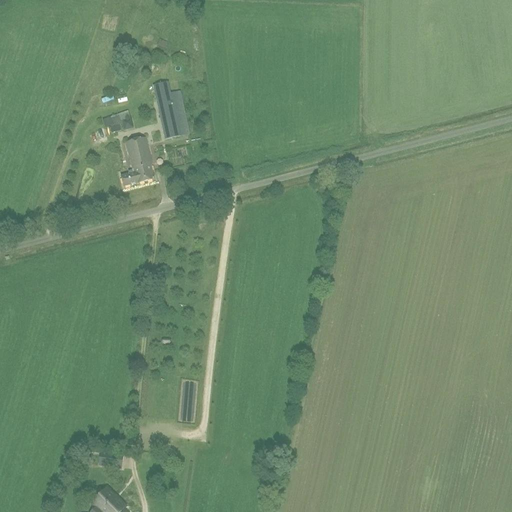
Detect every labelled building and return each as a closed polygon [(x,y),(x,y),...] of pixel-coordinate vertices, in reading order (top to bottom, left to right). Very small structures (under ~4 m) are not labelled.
[(153,86),(165,140),(188,135),(176,81),(153,86)] [(123,105),(131,103),(129,96),(121,99),(123,105)] [(125,131),(133,129),(131,118),(128,112),(102,121),(105,128),(122,122),(123,123),(122,123),(123,124),(124,127),(125,131)] [(112,134),(121,131),(120,125),(110,128),(112,134)] [(135,173),(121,177),(124,188),(138,184),(138,185),(155,180),(152,167),(153,166),(146,139),(126,144),(133,170),(134,170),(135,173)] [(166,157),(159,160),(161,166),(168,164),(166,157)] [(99,456),(101,451),(87,449),(82,460),(86,462),(90,455),(99,456)] [(109,468),(122,470),(124,455),(111,453),(109,468)] [(126,511),(107,492),(93,507),(98,511),(126,511)]
